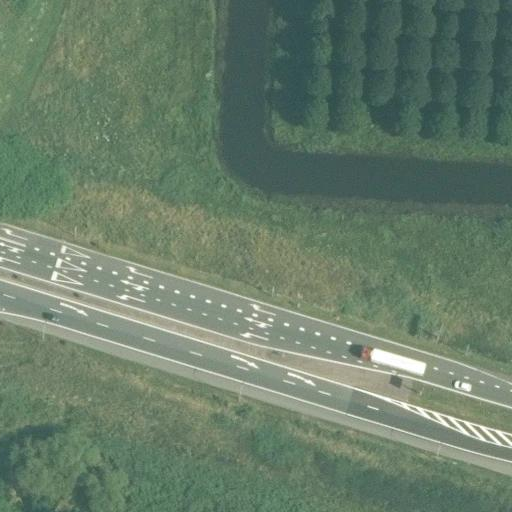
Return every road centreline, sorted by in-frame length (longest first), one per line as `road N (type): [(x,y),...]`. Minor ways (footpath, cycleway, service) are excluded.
road 1 (motorway): [(0,297),(511,453)]
road 2 (motorway): [(511,400),(0,248)]
